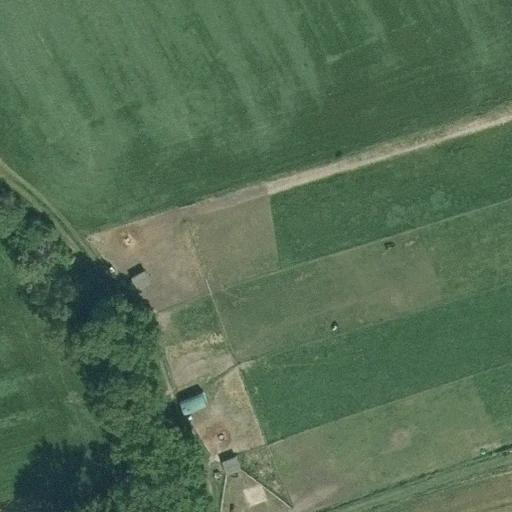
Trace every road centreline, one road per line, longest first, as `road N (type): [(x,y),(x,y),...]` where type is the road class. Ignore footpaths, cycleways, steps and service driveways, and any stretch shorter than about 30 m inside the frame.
road 1 (track): [(211,511),(159,351),(115,290),(31,209),(0,167)]
road 2 (track): [(511,451),(342,511)]
